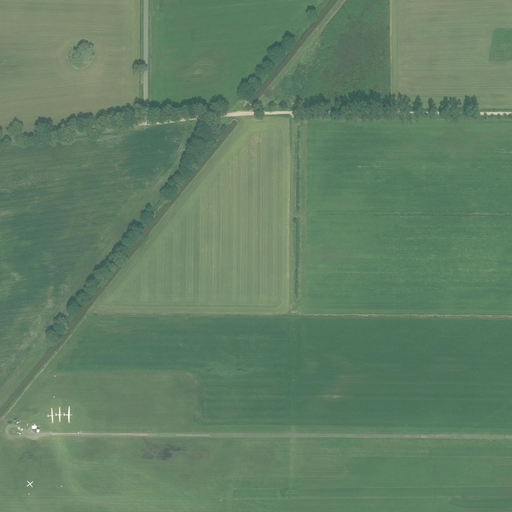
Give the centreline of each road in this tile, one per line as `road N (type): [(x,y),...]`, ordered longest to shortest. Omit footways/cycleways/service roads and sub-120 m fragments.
road 1 (track): [(511,113),(144,120)]
road 2 (unclassified): [(0,140),(144,120),(145,0)]
